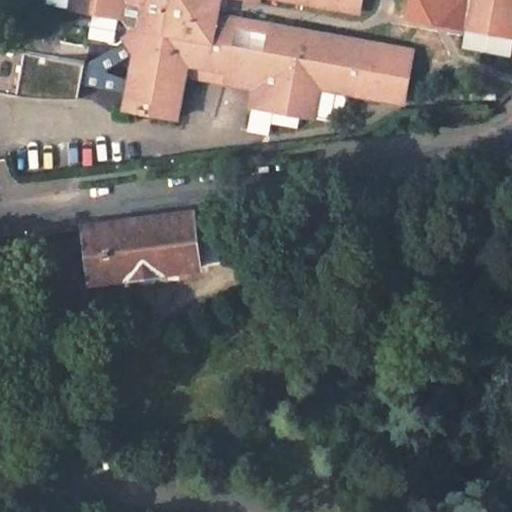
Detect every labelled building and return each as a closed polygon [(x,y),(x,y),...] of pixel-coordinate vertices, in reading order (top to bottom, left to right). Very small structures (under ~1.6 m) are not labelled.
[(72,0),(70,8),(96,13),(124,19),(127,3),(142,6),(137,30),(127,37),(138,51),(126,109),(177,119),(185,78),(208,82),(210,76),(222,79),(221,85),(253,92),(251,104),(317,118),(323,88),(359,96),(404,104),(414,49),(219,9),(220,0),(313,0),(360,9),(362,0),(72,0)] [(511,0),(465,0),(460,29),(511,39),(511,0)] [(124,19),(119,43),(127,37),(137,30),(142,6),(127,3),(124,19)] [(91,38),(119,43),(124,19),(96,13),(91,38)] [(72,98),(79,98),(86,62),(0,45),(0,89),(15,93),(42,97),(72,98)] [(208,82),(221,85),(222,79),(210,76),(208,82)] [(82,226),(89,280),(198,266),(192,212),(82,226)] [(60,232),(46,234),(48,253),(63,251),(60,232)] [(49,261),(48,253),(46,234),(32,236),(35,263),(49,261)]
